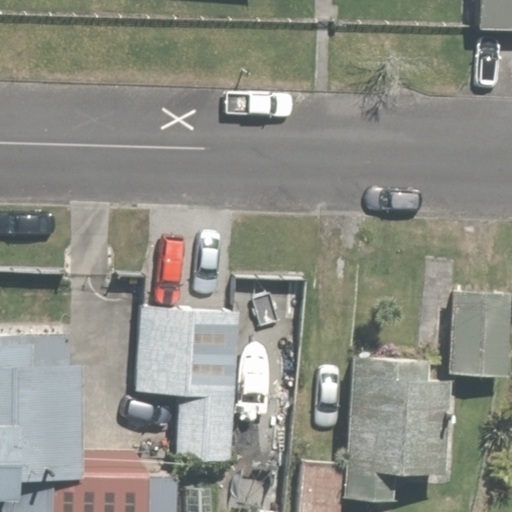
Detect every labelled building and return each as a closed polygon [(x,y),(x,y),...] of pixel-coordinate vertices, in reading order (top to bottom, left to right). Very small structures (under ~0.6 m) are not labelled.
[(511,0),(479,0),(479,27),(511,27),(511,0)] [(511,286),(457,285),(456,371),(511,371),(511,286)] [(247,301),(142,298),(139,387),(182,389),(180,454),(242,456),(247,301)] [(0,511),(159,511),(160,464),(87,462),(89,354),(49,353),(50,335),(0,334),(0,511)] [(357,347),(352,455),(298,452),(295,511),(377,511),(378,501),(405,503),(407,474),(459,477),(464,374),(438,373),(439,351),(357,347)]
